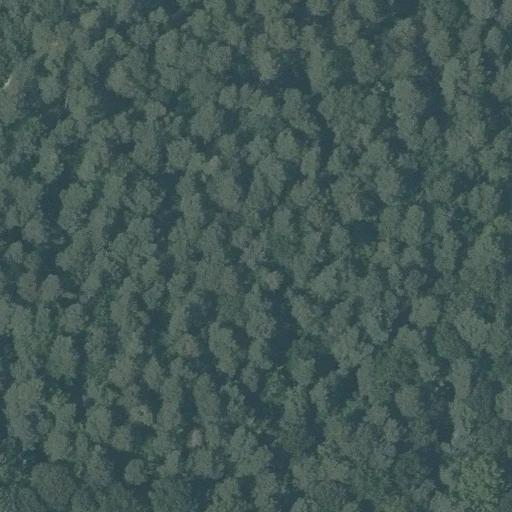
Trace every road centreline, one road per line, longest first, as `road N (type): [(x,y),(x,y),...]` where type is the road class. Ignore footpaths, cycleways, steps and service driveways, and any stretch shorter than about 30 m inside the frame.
road 1 (track): [(511,216),(262,511)]
road 2 (track): [(113,0),(0,100)]
road 3 (track): [(383,511),(511,477)]
